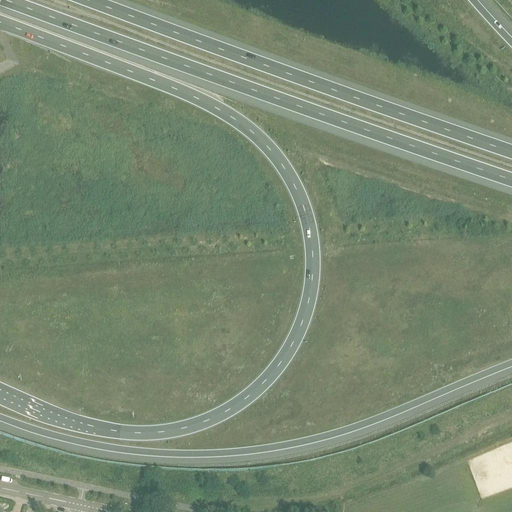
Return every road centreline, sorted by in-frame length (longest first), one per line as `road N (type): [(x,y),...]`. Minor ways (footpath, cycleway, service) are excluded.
road 1 (motorway): [(0,22),(163,83),(247,128),(297,192),(312,255),(309,296),(288,350),(256,390),(210,419),(148,434),(113,432),(0,389)]
road 2 (motorway): [(4,0),(511,180)]
road 3 (motorway): [(0,417),(109,447),(246,451),(345,430),(511,363)]
road 4 (motorway): [(511,153),(85,0)]
